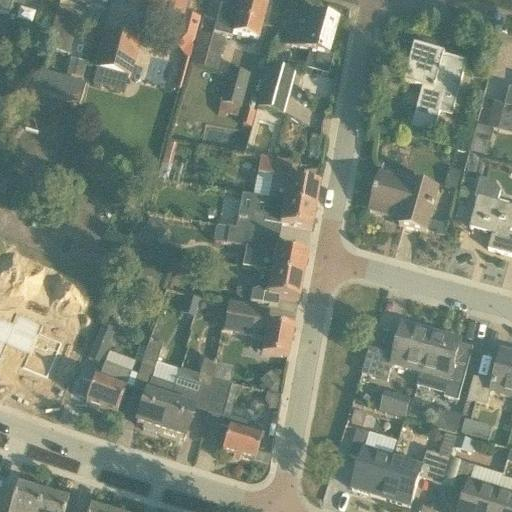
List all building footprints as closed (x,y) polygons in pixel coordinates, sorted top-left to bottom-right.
[(12,0),(0,0),(0,14),(8,16),(12,0)] [(187,0),(129,0),(128,3),(183,17),(187,0)] [(258,42),(266,7),(240,0),(235,20),(224,17),(220,31),(231,34),(231,35),(258,42)] [(51,35),(58,10),(46,7),(39,32),(51,35)] [(79,27),(81,16),(58,10),(51,35),(58,37),(53,53),(68,57),(76,26),(79,27)] [(192,44),(198,21),(182,17),(177,35),(192,44)] [(333,61),(327,60),(337,26),(312,19),(311,23),(291,17),(283,47),(310,55),(306,70),(329,77),(333,61)] [(130,81),(140,45),(104,35),(94,72),(96,72),(92,86),(123,95),(127,81),(130,81)] [(215,74),(224,42),(198,35),(189,67),(215,74)] [(452,119),(467,65),(453,61),(454,60),(415,49),(406,85),(424,90),(412,130),(434,136),(440,116),(452,119)] [(70,60),(66,75),(83,80),(87,64),(70,60)] [(281,115),(292,77),(267,70),(263,85),(258,102),(256,109),(281,115)] [(240,111),(248,77),(228,72),(219,106),(220,106),(217,116),(236,120),(238,111),(240,111)] [(511,91),(510,91),(506,108),(494,105),(487,131),(511,137),(511,91)] [(247,111),(242,128),(251,130),(255,114),(247,111)] [(315,211),(319,188),(289,182),(292,167),(259,161),(256,177),(272,180),(268,202),(315,211)] [(0,207),(15,214),(32,180),(9,169),(0,188),(0,207)] [(449,172),(445,190),(456,193),(461,175),(449,172)] [(396,186),(379,181),(370,214),(403,224),(399,228),(427,235),(439,192),(397,181),(396,186)] [(486,235),(487,233),(493,234),(488,252),(511,258),(511,208),(498,205),(501,196),(496,187),(480,182),(477,194),(475,199),(478,200),(470,230),(486,235)] [(460,189),(458,201),(468,203),(471,191),(460,189)] [(311,234),(315,211),(268,202),(265,216),(263,225),(311,234)] [(144,231),(152,237),(160,225),(152,219),(144,231)] [(235,232),(254,236),(257,222),(238,219),(235,232)] [(257,236),(254,236),(235,232),(228,231),(215,229),(212,245),(258,252),(255,273),(270,275),(302,280),(306,257),(255,248),(257,236)] [(298,304),(302,280),(270,275),(268,288),(252,294),(250,304),(276,309),(278,300),(298,304)] [(185,298),(183,307),(197,311),(199,302),(185,298)] [(287,362),(293,333),(267,326),(269,315),(227,307),(222,334),(264,342),(264,343),(258,345),(256,355),(261,357),(287,362)] [(0,354),(3,348),(23,357),(17,371),(41,382),(56,348),(35,338),(39,329),(14,318),(10,327),(0,322),(0,354)] [(99,367),(114,333),(102,328),(88,363),(99,367)] [(421,376),(432,336),(403,328),(395,357),(369,351),(362,377),(388,385),(392,369),(421,376)] [(458,403),(465,376),(453,373),(461,344),(432,336),(421,376),(421,378),(417,389),(445,397),(445,399),(458,403)] [(153,374),(162,349),(148,344),(140,370),(153,374)] [(511,400),(511,357),(502,355),(493,385),(473,380),(467,402),(477,405),(488,408),(492,395),(511,400)] [(210,392),(212,384),(216,367),(204,362),(195,387),(210,392)] [(116,417),(131,377),(104,366),(98,383),(94,382),(85,405),(116,417)] [(272,373),(260,382),(267,392),(268,393),(280,383),(272,373)] [(162,435),(174,389),(150,381),(135,427),(162,435)] [(210,392),(204,416),(221,421),(222,419),(231,389),(230,388),(224,387),(212,384),(210,392)] [(184,443),(199,398),(174,389),(162,435),(184,443)] [(267,395),(265,404),(269,410),(278,412),(281,398),(277,397),(267,395)] [(362,395),(356,403),(364,410),(371,402),(362,395)] [(454,437),(459,418),(452,416),(433,430),(454,437)] [(465,422),(461,437),(468,438),(472,424),(465,422)] [(263,431),(242,425),(239,435),(228,431),(221,455),(254,465),(261,441),(263,431)] [(381,502),(394,462),(365,453),(370,437),(357,433),(349,459),(361,463),(352,493),(381,502)] [(455,452),(472,458),(477,445),(459,439),(455,452)] [(443,488),(450,463),(427,455),(422,470),(394,462),(381,502),(410,510),(419,481),(443,488)] [(492,511),(498,493),(470,484),(475,468),(462,464),(454,491),(466,494),(460,511),(492,511)] [(37,511),(42,497),(16,489),(9,511),(37,511)] [(511,511),(511,497),(498,493),(492,511),(511,511)] [(65,511),(67,504),(42,497),(37,511),(65,511)]
